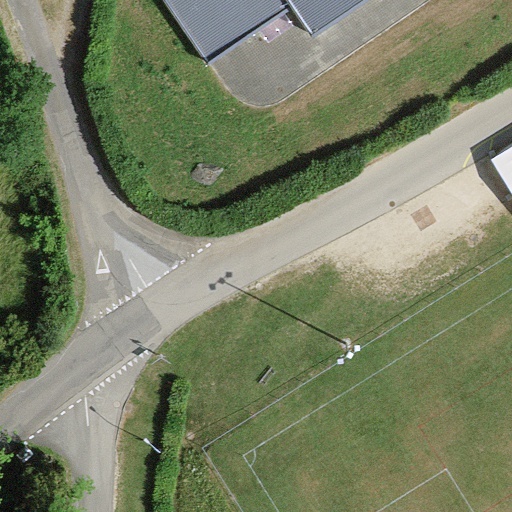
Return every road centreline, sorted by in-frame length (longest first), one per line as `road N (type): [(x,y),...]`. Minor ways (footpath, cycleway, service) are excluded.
road 1 (unclassified): [(511,115),(102,351)]
road 2 (unclassified): [(12,0),(102,351)]
road 3 (residential): [(134,511),(102,351)]
road 4 (unclassified): [(102,351),(0,448)]
